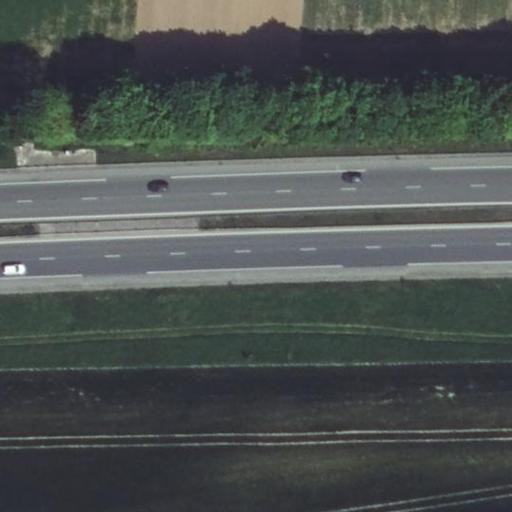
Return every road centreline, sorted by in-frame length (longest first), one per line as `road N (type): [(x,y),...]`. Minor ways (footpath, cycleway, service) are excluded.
road 1 (motorway): [(511,184),(0,202)]
road 2 (motorway): [(0,262),(511,246)]
